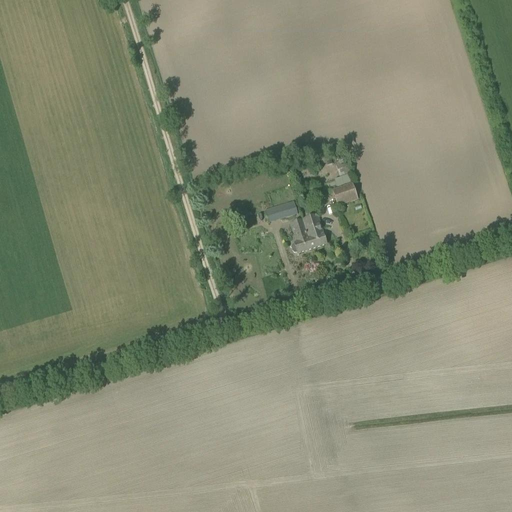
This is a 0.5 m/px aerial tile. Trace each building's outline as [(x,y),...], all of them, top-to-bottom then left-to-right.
[(337,171),(347,168),(345,163),(335,167),(337,171)] [(337,188),(351,183),(348,176),(334,180),(337,188)] [(338,207),(357,201),(351,185),(332,191),(338,207)] [(264,211),(264,212),(268,225),(298,216),(294,202),(264,211)] [(306,251),(326,245),(317,218),(303,222),(308,239),(303,241),(306,251)] [(297,254),(306,251),(303,241),(308,239),(303,222),(291,226),(296,243),(294,244),(292,245),(291,247),(291,249),(292,252),(293,253),(295,254),(297,254)] [(260,285),(253,285),(254,293),(261,292),(260,285)]
